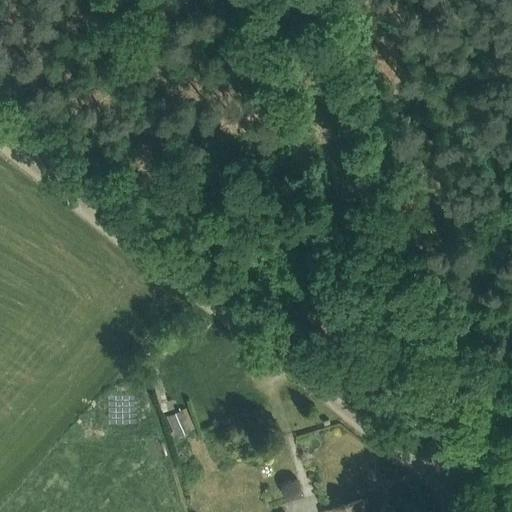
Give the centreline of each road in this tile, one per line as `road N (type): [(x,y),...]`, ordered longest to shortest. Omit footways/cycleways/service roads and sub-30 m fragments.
road 1 (unclassified): [(0,136),(438,483)]
road 2 (track): [(290,0),(438,483)]
